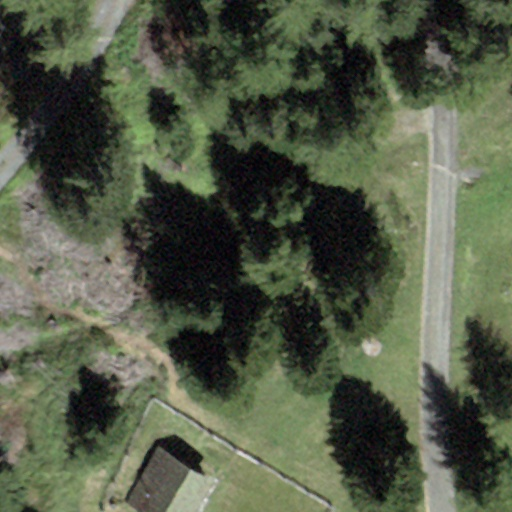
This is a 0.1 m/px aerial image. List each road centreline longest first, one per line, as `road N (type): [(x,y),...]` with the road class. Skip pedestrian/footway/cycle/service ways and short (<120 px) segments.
road 1 (track): [(449,0),(459,22),(437,408),(460,511)]
road 2 (track): [(117,0),(91,51),(0,178)]
